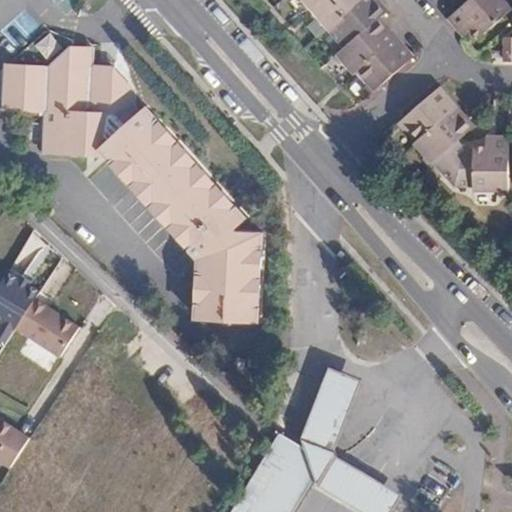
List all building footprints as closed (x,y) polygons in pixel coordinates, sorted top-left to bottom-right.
[(322,0),(303,0),(312,10),(322,0)] [(328,29),(361,0),(322,0),(312,10),(328,29)] [(345,48),(381,17),(388,11),(378,0),(361,0),(328,29),(345,48)] [(468,24),(472,29),(480,38),(511,9),(511,8),(504,0),(470,0),(449,18),(460,31),(468,24)] [(358,71),(398,36),(381,17),(345,48),(339,54),(355,73),(358,71)] [(464,36),(472,29),(468,24),(460,31),(464,36)] [(375,91),(415,56),(398,36),(358,71),(375,91)] [(93,65),(94,49),(71,47),(49,68),(6,66),(3,109),(46,112),(44,152),(100,156),(104,151),(201,258),(198,316),(260,319),(266,234),(240,233),(235,227),(246,217),(148,105),(140,113),(134,106),(135,90),(115,67),(93,65)] [(442,86),(402,121),(419,140),(459,106),(442,86)] [(459,106),(419,140),(416,143),(433,163),(435,161),(458,141),(477,125),(459,106)] [(511,136),(496,136),(496,148),(488,148),(476,148),(475,151),(467,151),(462,145),(439,166),(456,186),(475,187),(475,192),(510,192),(511,136)] [(458,141),(435,161),(439,166),(462,145),(458,141)] [(16,331),(35,302),(40,294),(28,283),(29,281),(22,277),(21,279),(7,274),(0,285),(0,349),(2,351),(16,331)] [(35,302),(16,331),(61,359),(79,328),(35,302)] [(368,371),(333,359),(326,377),(303,433),(309,446),(315,460),(320,473),(323,484),(370,511),(392,511),(405,492),(339,451),(336,446),(359,392),(368,371)] [(29,440),(0,421),(0,463),(10,470),(29,440)] [(309,446),(282,431),(233,511),(294,511),(320,473),(315,460),(309,446)]
